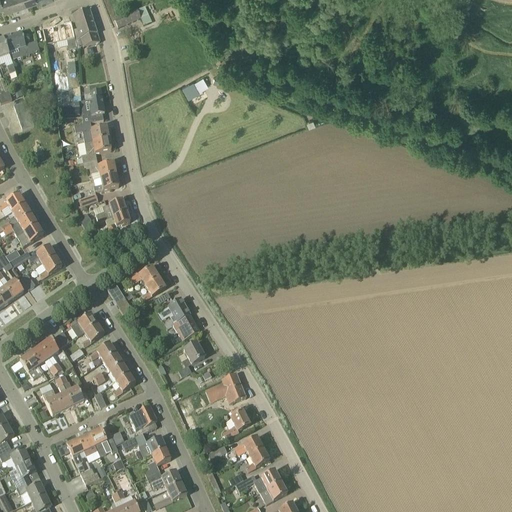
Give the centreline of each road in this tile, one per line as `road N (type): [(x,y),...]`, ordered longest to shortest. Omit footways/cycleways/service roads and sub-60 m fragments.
road 1 (residential): [(320,511),(154,239)]
road 2 (residential): [(154,239),(92,0)]
road 3 (residential): [(87,287),(22,177)]
road 4 (residential): [(40,447),(155,393)]
road 5 (residential): [(207,508),(155,393)]
road 6 (residential): [(155,393),(87,287)]
